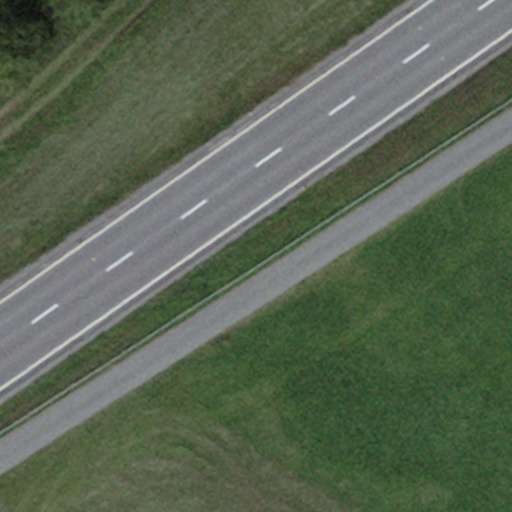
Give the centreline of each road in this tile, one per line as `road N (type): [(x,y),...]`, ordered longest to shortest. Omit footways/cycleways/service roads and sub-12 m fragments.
road 1 (primary): [(497,0),(0,351)]
road 2 (track): [(0,129),(149,0)]
